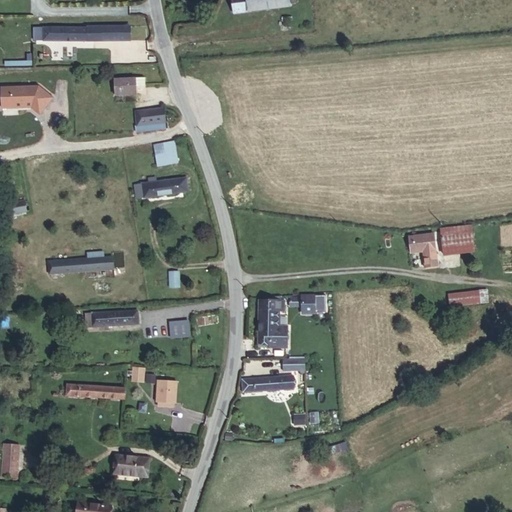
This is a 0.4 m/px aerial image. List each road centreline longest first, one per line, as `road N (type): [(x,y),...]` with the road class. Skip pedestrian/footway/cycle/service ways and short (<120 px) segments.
road 1 (unclassified): [(188,511),(226,385),(236,299),(231,248),(155,0)]
road 2 (unknown): [(156,6),(48,13),(42,0)]
